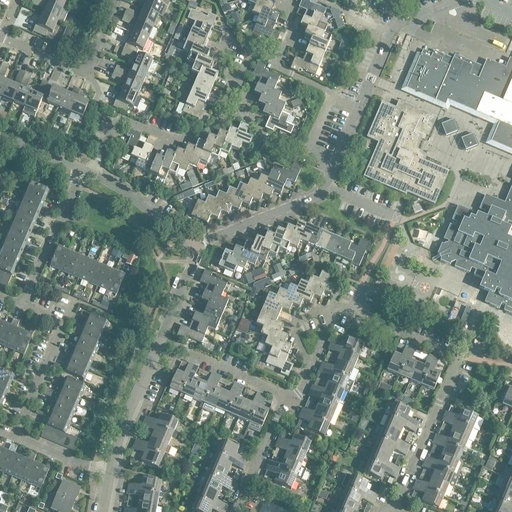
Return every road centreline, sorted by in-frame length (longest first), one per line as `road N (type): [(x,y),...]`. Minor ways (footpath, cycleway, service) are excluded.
road 1 (residential): [(395,509),(456,357),(401,330)]
road 2 (residential): [(192,249),(325,189),(335,166)]
road 3 (residential): [(94,173),(112,127),(123,120),(173,141),(222,122)]
road 4 (residential): [(0,38),(85,69),(116,0)]
road 5 (residential): [(21,303),(78,166)]
road 6 (residential): [(111,473),(161,342)]
road 7 (residential): [(284,395),(161,342)]
road 8 (residential): [(192,249),(147,200),(94,173)]
road 9 (residential): [(235,511),(284,395)]
road 10 (residential): [(12,434),(61,322)]
